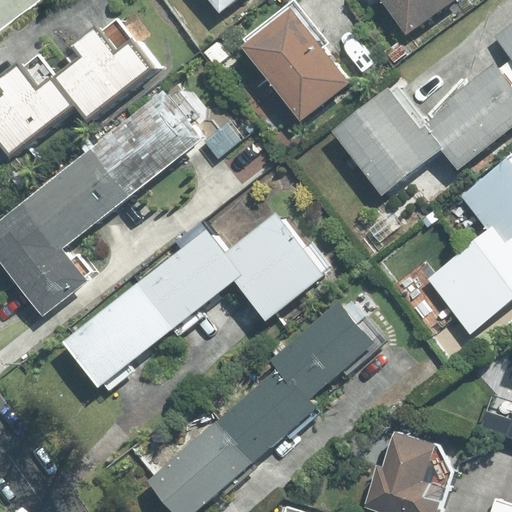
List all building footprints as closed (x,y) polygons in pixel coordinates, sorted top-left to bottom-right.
[(0,0),(0,23),(31,0),(0,0)] [(254,0),(214,0),(230,19),(254,0)] [(381,0),(409,40),(468,0),(381,0)] [(305,7),(250,47),(308,126),(363,85),(305,7)] [(403,90),(339,137),(385,198),(448,152),(466,177),(511,142),(511,24),(497,35),(511,54),(511,71),(433,130),(403,90)] [(0,145),(2,144),(18,164),(81,114),(93,129),(162,74),(139,45),(124,57),(102,30),(77,51),(89,65),(55,91),(32,62),(3,85),(9,94),(0,101),(0,145)] [(172,96),(0,230),(0,260),(50,324),(97,288),(68,251),(208,141),(172,96)] [(234,121),(210,140),(213,143),(223,156),(247,137),(234,121)] [(433,277),(474,334),(511,306),(511,161),(461,199),(489,237),(433,277)] [(218,231),(68,338),(102,386),(240,287),(272,331),(336,285),(287,217),(235,255),(218,231)] [(430,223),(414,239),(433,257),(448,242),(430,223)] [(353,301),(149,485),(172,511),(213,511),(396,348),(353,301)] [(486,434),(511,442),(511,406),(498,401),(486,434)] [(399,433),(376,507),(392,511),(441,511),(461,452),(399,433)] [(511,511),(511,502),(502,500),(498,511),(511,511)]
